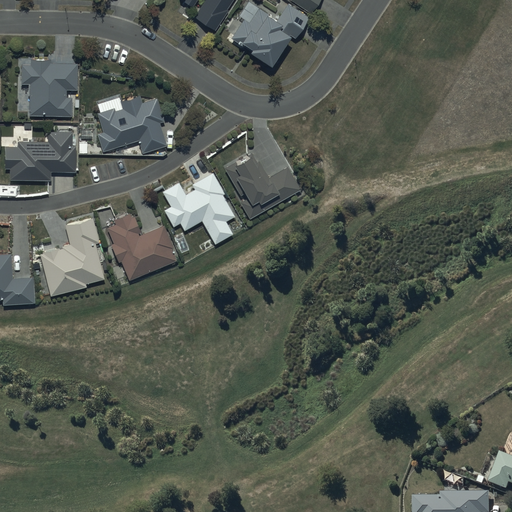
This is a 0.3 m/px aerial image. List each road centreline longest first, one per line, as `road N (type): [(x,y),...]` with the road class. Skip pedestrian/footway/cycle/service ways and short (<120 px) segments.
road 1 (residential): [(244,102),(146,176),(56,202),(0,207)]
road 2 (residential): [(244,102),(114,27),(0,20)]
road 3 (residential): [(375,0),(310,91),(284,104),(244,102)]
